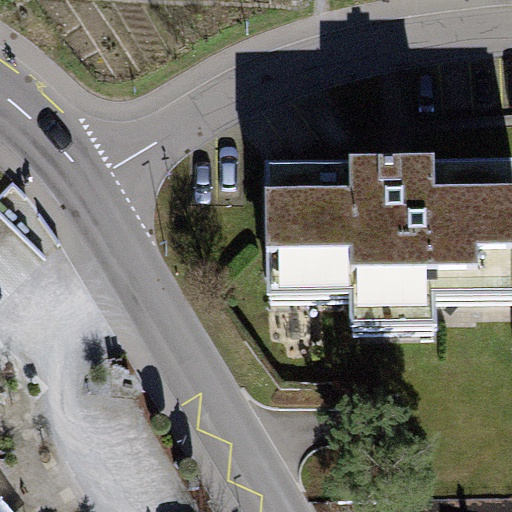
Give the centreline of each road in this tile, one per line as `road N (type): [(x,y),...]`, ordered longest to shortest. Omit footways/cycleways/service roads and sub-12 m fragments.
road 1 (residential): [(86,186),(221,101),(266,82),(370,49),(511,32)]
road 2 (tertiary): [(276,511),(86,186)]
road 3 (tertiary): [(86,186),(64,153),(0,92)]
